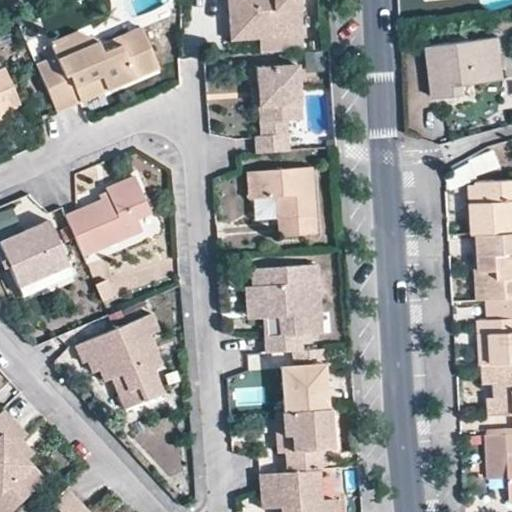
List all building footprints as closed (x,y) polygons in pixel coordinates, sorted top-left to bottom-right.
[(261,42),(262,55),(304,52),(299,0),(228,0),(232,44),(261,42)] [(46,57),(94,36),(88,20),(39,41),(46,57)] [(94,36),(46,57),(33,62),(53,108),(81,96),(75,81),(100,71),(106,86),(157,64),(140,24),(97,43),(94,36)] [(462,83),(502,79),(497,38),(426,47),(432,98),(453,95),(452,84),(462,83)] [(258,119),(285,116),(284,99),(300,98),(297,60),(253,64),(258,119)] [(0,109),(18,102),(2,65),(0,65),(0,109)] [(75,81),(81,96),(106,86),(100,71),(75,81)] [(452,84),(453,95),(463,95),(462,83),(452,84)] [(301,115),(300,98),(284,99),(285,116),(301,115)] [(285,116),(258,119),(252,119),(253,131),(286,128),(285,116)] [(287,146),(286,128),(253,131),(254,148),(287,146)] [(253,201),(282,200),(284,240),(320,238),(316,171),(252,174),(253,201)] [(114,201),(104,205),(68,221),(85,260),(144,234),(139,223),(153,217),(136,179),(109,190),(112,196),(114,201)] [(511,182),(479,185),(480,202),(472,203),(474,235),(479,235),(511,232),(511,182)] [(471,185),(472,203),(480,202),(479,185),(471,185)] [(102,200),(104,205),(114,201),(112,196),(102,200)] [(47,217),(0,237),(0,246),(7,262),(16,283),(66,261),(47,217)] [(511,232),(479,235),(481,269),(490,268),(491,283),(485,284),(486,300),(511,298),(511,232)] [(66,261),(16,283),(20,293),(70,271),(66,261)] [(478,301),(486,300),(485,284),(491,283),(490,268),(481,269),(476,269),(478,301)] [(269,343),(270,360),(310,358),(309,342),(330,340),(325,271),(259,275),(260,292),(250,292),(252,327),(283,325),(285,342),(269,343)] [(108,281),(97,286),(104,301),(114,297),(108,281)] [(511,298),(486,300),(487,320),(478,320),(481,364),(511,362),(511,298)] [(108,385),(114,382),(125,377),(132,392),(143,387),(150,403),(167,395),(156,369),(164,365),(151,336),(160,333),(153,317),(78,349),(85,366),(97,361),(108,385)] [(511,362),(481,364),(482,384),(495,383),(496,398),(488,398),(489,414),(511,412),(511,362)] [(295,400),(285,400),(286,418),(331,415),(329,368),(294,370),(295,400)] [(284,370),(285,400),(295,400),(294,370),(284,370)] [(125,377),(114,382),(128,412),(150,403),(143,387),(132,392),(125,377)] [(2,405),(0,406),(0,484),(13,500),(41,474),(23,454),(11,441),(17,436),(24,430),(2,405)] [(336,415),(331,415),(286,418),(289,478),(325,476),(324,456),(338,455),(336,415)] [(511,453),(509,454),(508,433),(486,435),(488,478),(508,477),(510,501),(511,501),(511,453)] [(11,441),(23,454),(30,448),(17,436),(11,441)] [(325,476),(289,478),(260,479),(261,502),(275,501),(285,501),(285,510),(275,511),(340,511),(340,503),(327,504),(325,476)] [(0,511),(13,500),(0,484),(0,511)] [(87,511),(63,486),(38,508),(41,511),(87,511)] [(285,501),(275,501),(275,511),(285,510),(285,501)]
